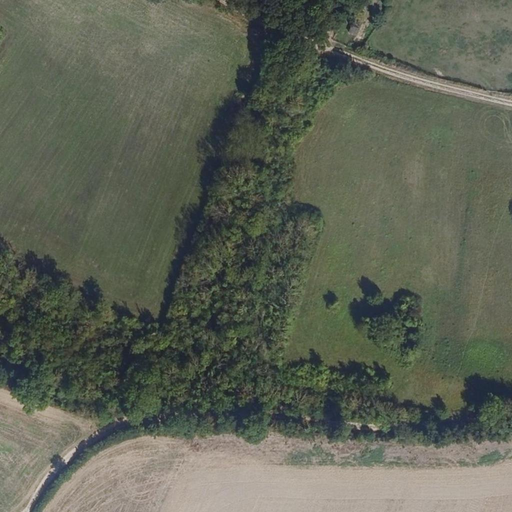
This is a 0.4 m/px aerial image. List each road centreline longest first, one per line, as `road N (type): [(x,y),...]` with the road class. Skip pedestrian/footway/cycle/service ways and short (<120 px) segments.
road 1 (track): [(511,417),(406,429),(145,418),(83,444),(27,511)]
road 2 (track): [(220,0),(350,63),(511,103)]
